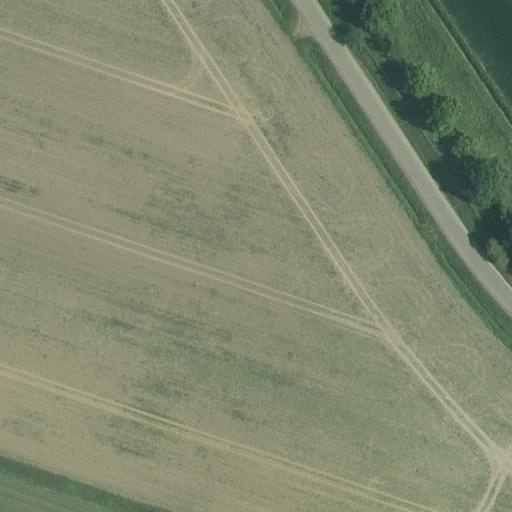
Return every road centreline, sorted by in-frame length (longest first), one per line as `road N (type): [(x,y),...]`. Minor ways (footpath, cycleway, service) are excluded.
road 1 (unclassified): [(511,303),(303,0)]
road 2 (track): [(511,185),(391,0)]
